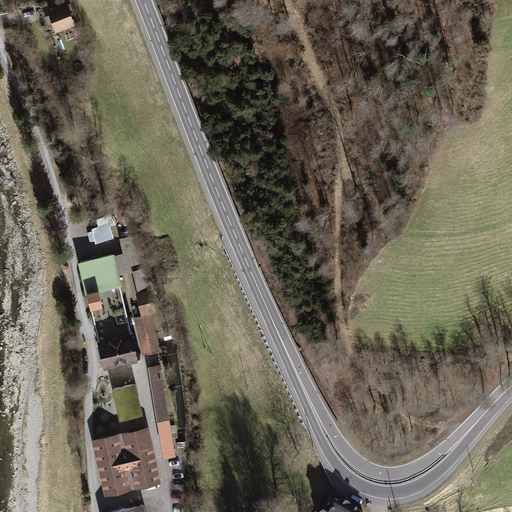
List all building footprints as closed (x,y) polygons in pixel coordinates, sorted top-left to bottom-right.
[(65,5),(45,11),(53,35),(73,27),(65,5)] [(108,228),(114,226),(108,215),(94,221),(96,229),(89,231),(90,233),(86,235),(88,243),(93,243),(94,246),(111,240),(108,228)] [(116,278),(130,274),(135,295),(133,295),(139,318),(154,314),(144,270),(146,270),(137,236),(117,241),(121,255),(112,258),(116,278)] [(111,256),(75,265),(86,313),(89,312),(97,344),(94,345),(100,374),(136,365),(116,278),(112,258),(111,256)] [(150,316),(132,320),(141,359),(158,354),(150,316)] [(158,367),(145,370),(161,463),(174,460),(158,367)] [(133,387),(109,393),(116,424),(140,419),(133,387)] [(146,430),(89,443),(103,500),(159,487),(146,430)]
